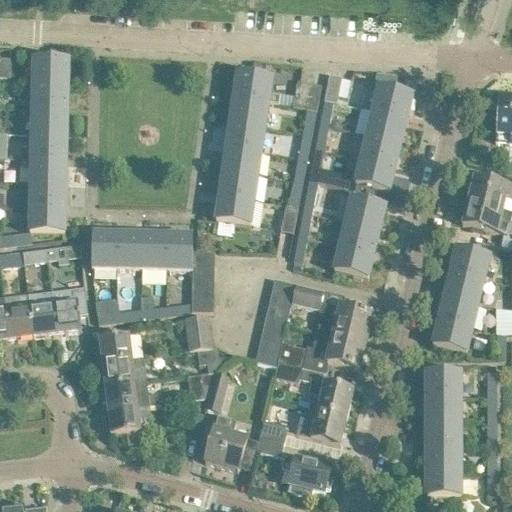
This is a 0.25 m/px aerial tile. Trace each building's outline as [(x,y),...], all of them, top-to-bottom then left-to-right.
[(68,88),(68,63),(34,63),(33,87),(68,88)] [(280,99),(269,97),(272,82),(238,77),(234,102),(268,107),(278,108),(280,99)] [(325,104),(337,106),(341,81),(329,79),(325,104)] [(307,113),(316,115),(321,90),(298,85),(293,111),(307,113)] [(67,113),(68,88),(33,87),(32,112),(67,113)] [(407,123),(413,99),(379,90),(374,110),(373,115),(407,123)] [(265,131),(268,107),(234,102),(230,126),(265,131)] [(484,115),(482,139),(496,140),(496,146),(511,147),(511,102),(498,102),(497,115),(484,115)] [(325,104),(320,128),(329,130),(334,106),(336,107),(337,106),(325,104)] [(67,138),(67,113),(32,112),(32,137),(67,138)] [(307,113),(303,137),(312,139),(316,115),(307,113)] [(373,115),(367,139),(401,147),(407,123),(373,115)] [(261,156),(265,131),(230,126),(227,151),(261,156)] [(315,153),(325,155),(329,130),(320,128),(315,153)] [(66,163),(67,138),(32,137),(31,162),(66,163)] [(298,161),(307,163),(312,139),(303,137),(298,161)] [(367,139),(360,163),(395,172),(401,147),(367,139)] [(227,151),(223,176),(257,181),(261,156),(227,151)] [(310,179),(309,185),(318,187),(320,180),(325,155),(315,153),(310,179)] [(293,186),(302,188),(307,163),(298,161),(293,186)] [(31,187),(65,188),(66,163),(31,162),(31,187)] [(354,188),(389,196),(395,172),(360,163),(354,188)] [(223,176),(219,200),(254,205),(257,181),(223,176)] [(505,201),(511,203),(511,191),(473,182),(467,206),(502,214),(505,201)] [(285,210),(297,212),(302,188),(293,186),(288,210),(286,210),(285,210)] [(65,213),(65,188),(31,187),(30,211),(65,213)] [(307,192),(303,216),(312,218),(313,212),(317,194),(308,192),(307,192)] [(216,225),(250,230),(254,205),(219,200),(216,225)] [(380,234),(385,210),(351,202),(345,226),(380,234)] [(511,217),(502,214),(467,206),(462,229),(506,239),(511,217)] [(4,210),(0,209),(0,251),(32,248),(31,237),(29,237),(29,236),(0,239),(0,211),(4,211),(4,210)] [(285,210),(281,235),(292,237),(297,212),(285,210)] [(29,236),(29,237),(31,237),(64,238),(65,213),(30,211),(29,236)] [(298,241),(307,243),(312,218),(302,216),(298,241)] [(374,259),(380,234),(345,226),(339,251),(374,259)] [(92,238),(92,258),(91,273),(117,273),(117,239),(92,238)] [(117,273),(142,274),(142,239),(117,239),(117,273)] [(167,274),(168,240),(142,239),(142,274),(167,274)] [(192,268),(192,256),(193,240),(168,240),(167,274),(192,275),(192,268)] [(307,243),(298,241),(293,266),(303,268),(307,243)] [(79,249),(58,252),(59,265),(60,270),(70,269),(70,263),(80,262),(79,249)] [(368,284),(374,259),(339,251),(333,275),(368,284)] [(45,254),(47,267),(59,265),(58,252),(47,253),(47,254),(45,254)] [(490,260),(456,252),(450,276),(484,284),(490,260)] [(45,254),(33,255),(34,268),(47,267),(45,254)] [(214,268),(215,256),(192,256),(192,268),(214,268)] [(0,259),(0,272),(22,270),(20,257),(0,259)] [(214,281),(214,268),(192,268),(192,275),(192,280),(214,281)] [(450,276),(444,301),(478,309),(484,284),(450,276)] [(214,293),(214,281),(192,280),(192,292),(214,293)] [(293,300),(296,288),(274,283),(272,295),(293,300)] [(296,288),(293,300),(291,308),(319,315),(318,319),(321,320),(317,336),(365,347),(371,319),(342,312),(345,301),(296,288)] [(83,291),(51,296),(53,310),(56,339),(81,335),(79,319),(87,318),(83,291)] [(214,305),(214,293),(192,292),(192,305),(214,305)] [(290,312),(291,308),(293,300),(272,295),(269,307),(290,312)] [(28,299),(26,299),(31,342),(56,339),(53,310),(51,296),(28,299)] [(25,299),(2,302),(8,345),(31,342),(25,299)] [(472,333),(478,309),(444,301),(439,325),(472,333)] [(192,305),(192,307),(191,307),(191,317),(192,317),(191,316),(213,317),(214,305),(192,305)] [(191,307),(166,311),(167,320),(191,317),(191,307)] [(287,324),(290,312),(269,307),(266,319),(287,324)] [(166,311),(141,314),(142,323),(167,320),(166,311)] [(141,314),(116,317),(117,327),(142,323),(141,314)] [(511,314),(496,314),(496,332),(496,339),(505,339),(511,339),(511,314)] [(116,317),(97,320),(98,329),(117,327),(116,317)] [(285,336),(287,324),(266,319),(263,331),(285,336)] [(189,355),(197,354),(211,352),(207,321),(185,324),(189,355)] [(433,349),(466,358),(472,333),(439,325),(433,349)] [(282,348),(285,336),(263,331),(260,343),(282,348)] [(278,367),(326,379),(329,367),(358,374),(365,347),(317,336),(313,352),(307,350),(306,353),(282,347),(278,367)] [(102,366),(131,363),(128,339),(99,343),(102,366)] [(505,363),(505,339),(496,339),(496,363),(505,363)] [(279,360),(282,348),(260,343),(257,355),(279,360)] [(209,378),(216,377),(221,376),(218,351),(211,352),(197,354),(199,369),(207,368),(209,378)] [(257,355),(255,366),(276,371),(279,360),(257,355)] [(105,390),(136,387),(147,385),(144,362),(131,363),(102,366),(105,390)] [(317,416),(346,423),(353,395),(323,388),(326,379),(278,367),(274,382),(298,388),(300,382),(312,385),(309,397),(321,400),(317,416)] [(461,401),(461,376),(426,376),(426,401),(461,401)] [(204,414),(205,414),(220,418),(230,382),(217,377),(216,377),(209,378),(202,379),(205,403),(207,403),(204,414)] [(487,401),(496,401),(496,377),(487,377),(487,401)] [(191,404),(192,404),(192,405),(205,403),(202,379),(188,380),(191,404)] [(147,385),(136,387),(105,390),(108,414),(138,411),(160,408),(158,397),(148,399),(147,385)] [(461,426),(461,401),(426,401),(426,426),(461,426)] [(496,401),(487,401),(487,426),(496,426),(496,401)] [(192,404),(191,404),(178,405),(182,430),(189,430),(193,414),(192,405),(192,404)] [(160,408),(138,411),(108,414),(111,439),(127,437),(128,449),(143,447),(139,423),(151,421),(150,410),(160,409),(160,408)] [(301,428),(298,439),(311,442),(321,445),(340,450),(346,423),(317,416),(305,412),(301,428)] [(210,447),(205,467),(238,476),(239,472),(251,476),(252,476),(257,456),(256,455),(259,445),(247,442),(248,440),(232,436),(235,424),(218,420),(210,447)] [(288,431),(264,425),(260,441),(284,447),(288,431)] [(426,426),(426,451),(461,451),(461,426),(426,426)] [(496,426),(487,426),(487,451),(496,451),(496,426)] [(259,445),(256,455),(257,456),(281,462),(284,447),(260,441),(259,445)] [(461,476),(461,451),(426,451),(426,476),(461,476)] [(496,451),(487,451),(487,476),(496,476),(496,451)] [(282,473),(293,476),(288,495),(311,501),(313,495),(324,497),(325,493),(329,494),(332,481),(328,480),(330,472),(285,461),(282,473)] [(461,501),(461,476),(426,476),(426,501),(461,501)] [(496,476),(487,476),(487,501),(496,501),(496,476)]
